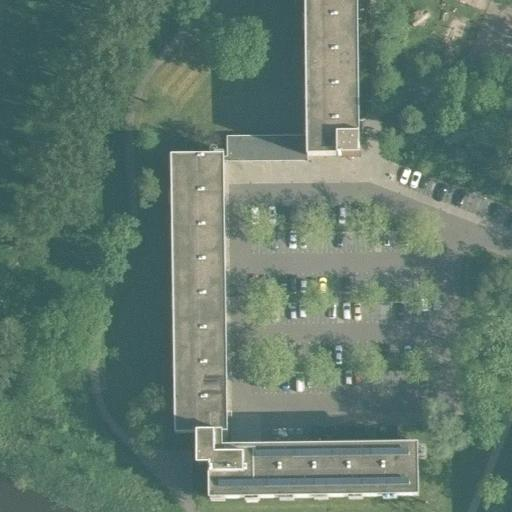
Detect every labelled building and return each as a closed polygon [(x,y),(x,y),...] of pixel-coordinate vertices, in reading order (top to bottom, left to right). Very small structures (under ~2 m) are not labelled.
[(304,0),(305,136),(306,156),(307,156),(359,156),(358,120),(351,120),(350,0),(304,0)] [(238,161),(238,136),(226,136),(226,162),(238,161)] [(249,136),(238,136),(238,161),(249,161),(249,136)] [(260,136),(249,136),(249,161),(260,161),(260,136)] [(271,136),(260,136),(260,161),(272,161),(271,136)] [(283,136),(271,136),(272,161),(283,161),(283,136)] [(294,136),(283,136),(283,161),(294,161),(294,136)] [(305,136),(294,136),(294,161),(307,161),(307,156),(306,156),(305,136)] [(221,452),(218,155),(172,156),(175,432),(197,432),(197,464),(209,464),(209,499),(418,496),(417,449),(221,452)]
